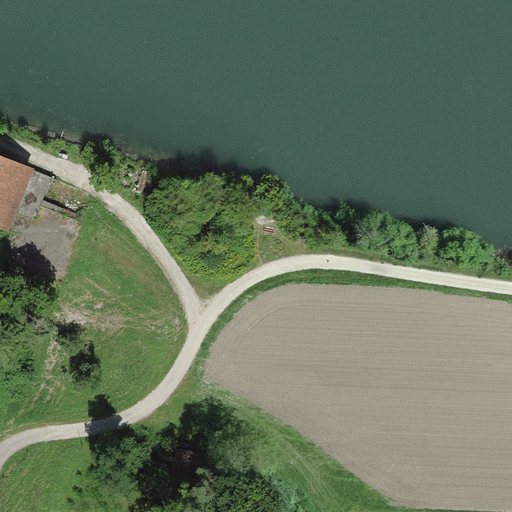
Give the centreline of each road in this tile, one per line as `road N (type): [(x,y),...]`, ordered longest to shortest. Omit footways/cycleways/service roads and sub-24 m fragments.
road 1 (track): [(511,287),(296,256),(243,277),(204,324)]
road 2 (track): [(204,324),(133,202),(0,145)]
road 3 (track): [(204,324),(149,406),(117,425),(10,442),(0,453)]
